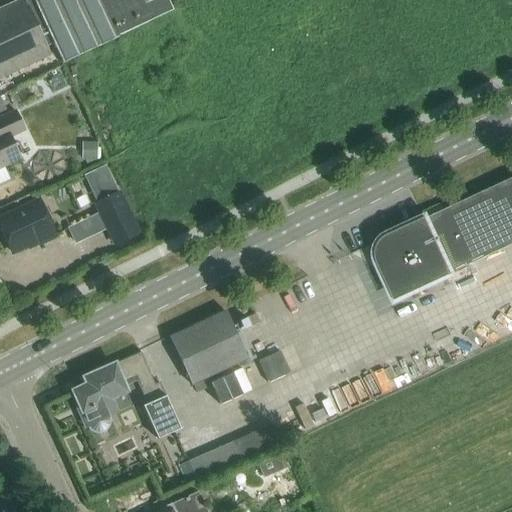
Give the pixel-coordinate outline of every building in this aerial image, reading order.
[(0,78),(51,55),(46,45),(52,42),(62,63),(118,37),(172,11),(167,0),(20,0),(0,9),(0,78)] [(0,184),(10,180),(4,168),(21,160),(11,138),(25,131),(15,111),(0,118),(0,184)] [(86,144),(86,160),(97,161),(97,145),(86,144)] [(511,245),(511,179),(427,220),(452,274),(511,245)] [(119,193),(95,204),(115,246),(139,235),(119,193)] [(39,202),(0,220),(0,228),(11,253),(37,241),(39,245),(56,237),(39,202)] [(377,255),(377,257),(377,259),(378,262),(379,264),(380,267),(395,300),(452,274),(427,220),(425,221),(388,237),(386,239),(384,240),(383,242),(381,243),(380,245),(378,248),(378,250),(377,252),(377,255)] [(191,385),(193,384),(197,393),(208,388),(203,379),(247,358),(225,312),(169,338),(191,385)] [(84,379),(87,385),(73,391),(82,412),(83,412),(89,426),(90,426),(90,427),(91,429),(93,430),(94,430),(96,431),(98,431),(100,431),(102,430),(103,430),(105,428),(105,427),(106,426),(107,425),(107,423),(107,422),(107,421),(107,420),(106,419),(118,413),(111,399),(112,399),(108,390),(130,381),(156,441),(180,431),(179,430),(178,430),(159,385),(153,387),(140,356),(141,355),(140,353),(122,361),(122,362),(84,379)] [(332,404),(340,419),(363,407),(352,385),(320,401),(324,408),(332,404)] [(272,424),(262,429),(272,451),(282,446),(272,424)] [(262,429),(251,433),(261,455),(272,451),(262,429)] [(251,433),(241,438),(250,460),(261,455),(251,433)] [(241,438),(230,443),(240,465),(250,460),(241,438)] [(230,443),(219,447),(229,469),(240,465),(230,443)] [(219,447),(209,452),(218,474),(229,469),(219,447)] [(209,452),(198,457),(208,479),(218,474),(209,452)] [(264,478),(290,468),(283,453),(257,464),(264,478)] [(197,484),(208,479),(198,457),(188,462),(197,484)] [(205,511),(197,493),(157,511),(205,511)]
